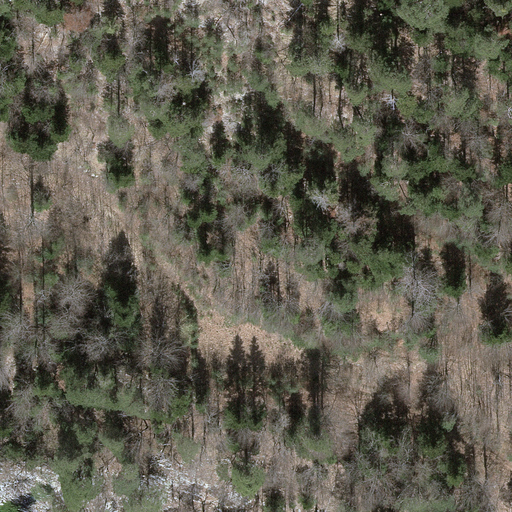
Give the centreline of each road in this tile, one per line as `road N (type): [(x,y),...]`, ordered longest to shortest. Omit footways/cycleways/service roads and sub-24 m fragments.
road 1 (track): [(136,0),(511,307)]
road 2 (track): [(0,145),(92,183),(169,252),(196,301),(248,352)]
road 3 (track): [(248,352),(378,402),(511,478)]
road 4 (track): [(511,351),(297,344),(248,352)]
